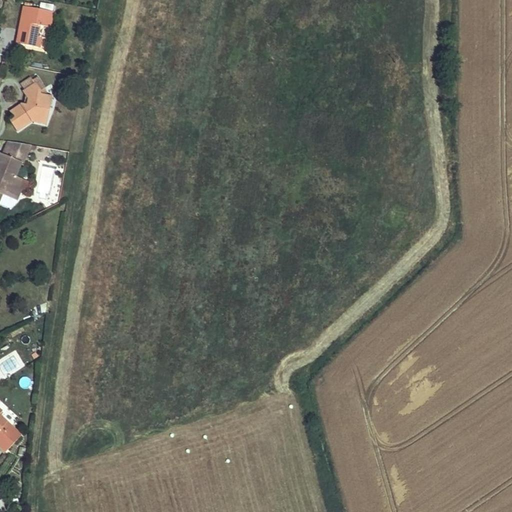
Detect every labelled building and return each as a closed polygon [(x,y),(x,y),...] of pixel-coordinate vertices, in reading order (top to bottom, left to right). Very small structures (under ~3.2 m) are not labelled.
[(50,31),(53,12),(24,7),(17,44),(35,47),(37,37),(39,30),(50,31)] [(25,91),(35,83),(31,77),(20,84),(25,91)] [(37,122),(47,115),(48,106),(45,106),(47,96),(39,94),(40,92),(45,88),(40,80),(35,83),(25,91),(24,92),(29,99),(26,106),(21,105),(10,112),(14,119),(11,121),(17,131),(32,121),(37,122)] [(37,122),(46,124),(47,115),(37,122)] [(16,178),(30,146),(8,142),(3,155),(1,154),(0,155),(0,170),(0,171),(0,194),(1,195),(2,193),(14,197),(16,191),(21,180),(16,178)] [(21,192),(16,191),(14,197),(2,193),(1,195),(17,201),(21,192)] [(20,438),(0,416),(0,412),(1,412),(0,411),(0,450),(3,453),(20,438)]
